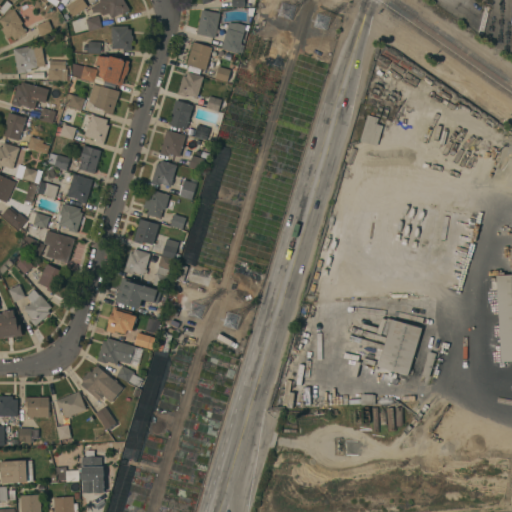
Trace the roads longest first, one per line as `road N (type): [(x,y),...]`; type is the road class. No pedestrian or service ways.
road 1 (secondary): [(372,0),(229,472)]
road 2 (residential): [(164,0),(165,29),(78,331),(58,361),(0,371)]
